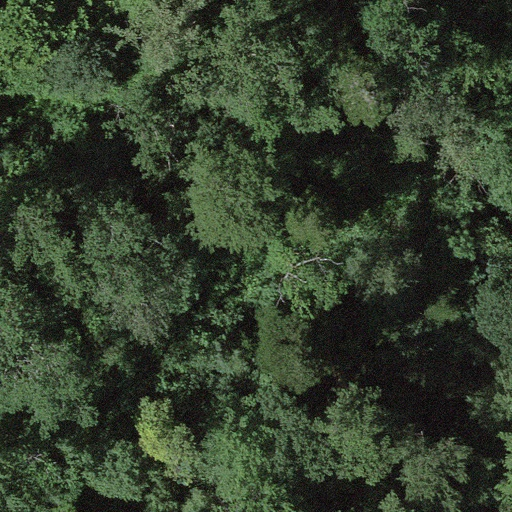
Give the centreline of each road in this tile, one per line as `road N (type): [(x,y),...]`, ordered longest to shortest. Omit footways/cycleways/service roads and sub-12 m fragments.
road 1 (track): [(511,114),(415,179),(246,262),(154,328),(0,480)]
road 2 (track): [(0,83),(158,56),(253,0)]
